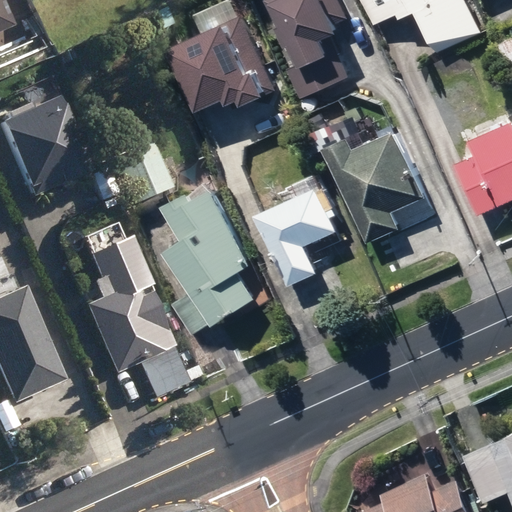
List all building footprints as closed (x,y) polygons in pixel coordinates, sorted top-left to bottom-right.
[(0,0),(0,32),(15,26),(3,0),(0,0)] [(346,0),(272,0),(302,65),(292,69),(305,97),(354,76),(337,36),(351,30),(347,19),(354,16),(346,0)] [(371,0),(381,23),(407,11),(409,16),(426,10),(443,50),(487,31),(473,0),(371,0)] [(247,94),(251,103),(282,89),(269,60),(246,12),(176,43),(207,112),(247,94)] [(58,56),(62,66),(75,60),(70,51),(58,56)] [(0,123),(33,198),(91,173),(58,98),(31,109),(29,106),(6,116),(8,120),(0,123)] [(465,162),(488,213),(511,202),(511,124),(479,139),(485,152),(465,162)] [(333,145),(375,242),(406,227),(399,212),(434,196),(405,129),(363,147),(358,135),(333,145)] [(112,159),(133,206),(169,190),(149,142),(112,159)] [(223,160),(242,200),(276,184),(258,144),(223,160)] [(117,196),(105,169),(88,177),(100,204),(117,196)] [(326,271),(319,256),(314,244),(348,229),(343,216),(346,214),(327,171),(303,183),(308,194),(265,214),(297,284),(326,271)] [(205,197),(202,191),(174,205),(176,208),(192,240),(175,251),(219,325),(265,297),(248,270),(259,263),(225,187),(205,197)] [(131,240),(92,257),(109,296),(86,307),(116,376),(142,363),(162,355),(162,353),(175,347),(151,294),(141,298),(139,292),(152,287),(131,240)] [(0,256),(0,283),(11,277),(0,256)] [(0,299),(0,376),(12,405),(64,382),(23,290),(0,299)] [(475,408),(462,414),(475,444),(488,439),(475,408)] [(511,431),(467,451),(487,496),(511,485),(511,431)] [(356,511),(478,511),(461,475),(438,485),(431,469),(387,489),(390,496),(356,511)]
